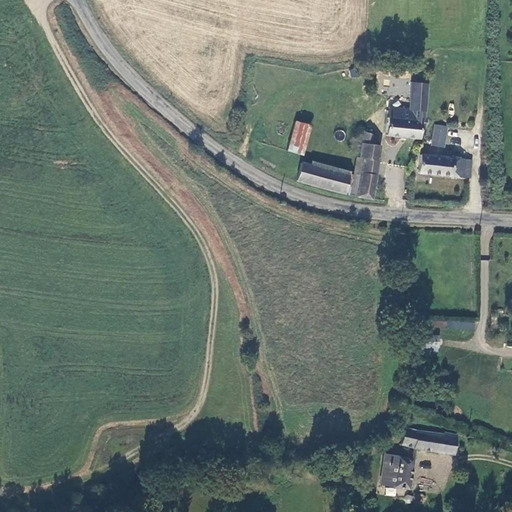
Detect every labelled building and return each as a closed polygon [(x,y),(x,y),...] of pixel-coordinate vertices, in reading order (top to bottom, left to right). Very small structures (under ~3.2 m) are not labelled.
[(417,126),(425,127),(426,114),(423,113),(425,87),(411,86),(408,112),(389,110),(387,137),(415,140),(417,126)] [(303,155),(309,125),(294,122),(288,152),(303,155)] [(445,147),(447,125),(433,124),(432,146),(445,147)] [(359,180),(356,199),(374,202),(382,146),(377,145),(378,133),(362,131),(358,157),(355,157),(352,179),(359,180)] [(470,160),(423,157),(421,175),(468,178),(470,160)] [(311,166),(303,164),(298,183),(341,196),(348,174),(311,163),(311,166)] [(431,199),(428,199),(425,201),(425,205),(428,207),(431,206),(433,203),(431,199)] [(448,318),(448,329),(475,330),(475,318),(448,318)] [(439,344),(440,337),(428,336),(427,343),(439,344)] [(449,451),(451,434),(401,429),(399,445),(449,451)] [(412,460),(383,458),(381,488),(410,491),(412,460)] [(344,511),(343,502),(326,504),(326,511),(344,511)]
